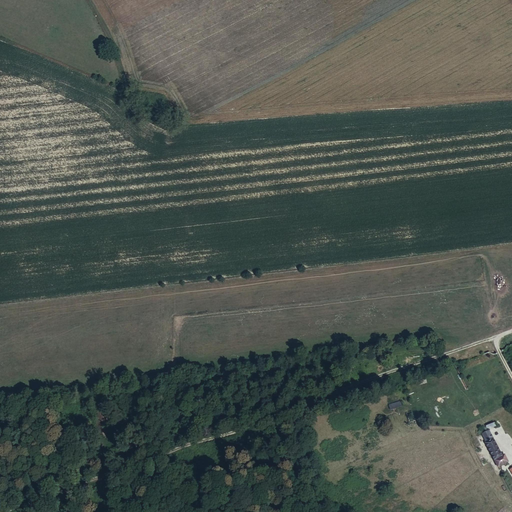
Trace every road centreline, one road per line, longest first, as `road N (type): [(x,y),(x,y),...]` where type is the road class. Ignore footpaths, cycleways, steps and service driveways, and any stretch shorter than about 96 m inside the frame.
road 1 (track): [(511,332),(4,511)]
road 2 (track): [(0,411),(303,363),(342,367),(365,385)]
